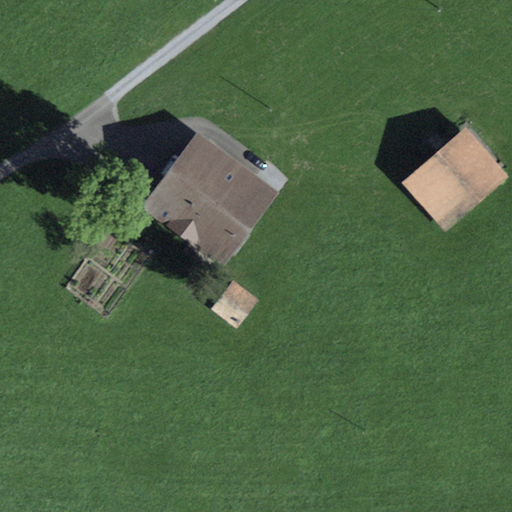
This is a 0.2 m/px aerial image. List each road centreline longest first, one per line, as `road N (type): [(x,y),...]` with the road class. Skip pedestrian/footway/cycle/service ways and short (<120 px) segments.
road 1 (track): [(41,149),(228,0)]
road 2 (track): [(0,167),(41,149),(116,164)]
